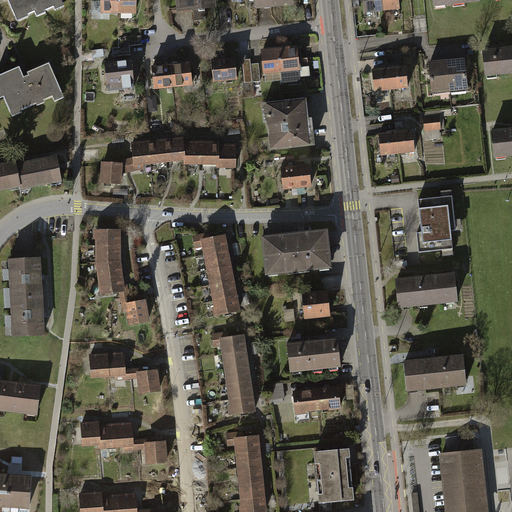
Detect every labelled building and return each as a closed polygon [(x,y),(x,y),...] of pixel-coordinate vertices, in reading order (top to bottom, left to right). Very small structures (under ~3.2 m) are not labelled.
[(3,0),(4,1),(6,0),(8,0),(18,22),(28,17),(27,15),(35,12),(37,17),(45,13),(44,11),(54,7),(55,11),(63,7),(60,0),(3,0)] [(117,14),(116,0),(98,0),(99,14),(117,14)] [(135,14),(134,0),(116,0),(117,14),(135,14)] [(169,0),(170,2),(173,1),(174,9),(192,7),(192,13),(214,10),(213,0),(169,0)] [(294,6),(293,0),(254,0),(255,9),(294,6)] [(382,12),(380,0),(363,0),(365,14),(382,12)] [(398,10),(396,0),(380,0),(382,12),(398,10)] [(141,45),(141,37),(126,38),(126,46),(141,45)] [(278,50),(280,75),(281,87),(299,85),(299,79),(308,78),(307,60),(297,61),(296,49),(278,50)] [(511,75),(511,49),(481,53),(484,78),(511,75)] [(280,75),(278,50),(260,52),(262,77),(280,75)] [(237,81),(234,57),(209,61),(212,85),(237,81)] [(467,91),(463,59),(445,61),(449,93),(467,91)] [(129,61),(105,64),(107,87),(132,85),(129,61)] [(449,93),(445,61),(427,63),(431,95),(449,93)] [(191,85),(188,62),(169,65),(172,87),(191,85)] [(19,68),(0,76),(0,98),(3,97),(12,116),(21,112),(20,110),(35,104),(37,107),(44,103),(42,100),(51,96),(54,102),(63,98),(48,64),(27,73),(28,76),(24,78),(19,68)] [(172,87),(169,65),(150,67),(153,90),(172,87)] [(257,65),(249,66),(251,84),(259,83),(257,65)] [(406,89),(403,66),(386,68),(389,91),(406,89)] [(389,91),(386,68),(370,70),(372,93),(389,91)] [(154,95),(145,96),(147,107),(156,106),(154,95)] [(306,123),(303,100),(259,105),(261,125),(265,125),(268,152),(312,148),(309,122),(306,123)] [(441,130),(439,111),(423,113),(425,131),(441,130)] [(511,130),(490,133),(493,161),(511,158),(511,130)] [(414,153),(412,132),(394,134),(397,155),(414,153)] [(397,155),(394,134),(376,136),(377,137),(379,157),(397,155)] [(162,142),(165,163),(183,161),(182,143),(182,139),(162,142)] [(165,163),(162,142),(146,143),(148,165),(165,163)] [(148,165),(146,143),(130,145),(131,160),(118,161),(118,164),(121,164),(120,174),(141,171),(141,166),(148,165)] [(200,166),(200,143),(182,143),(183,161),(183,166),(200,166)] [(216,165),(217,146),(217,143),(200,143),(200,166),(216,165)] [(217,146),(216,165),(216,170),(235,170),(235,147),(217,146)] [(55,157),(15,165),(19,187),(20,192),(61,183),(55,157)] [(14,162),(0,164),(0,191),(19,187),(15,165),(14,162)] [(120,174),(121,164),(118,164),(99,163),(99,167),(98,184),(120,185),(120,174)] [(310,188),(308,166),(294,167),(296,190),(310,188)] [(296,190),(294,167),(280,169),(282,191),(296,190)] [(451,197),(417,201),(420,233),(415,234),(417,254),(451,251),(450,232),(455,232),(451,197)] [(92,232),(93,248),(119,247),(118,231),(92,232)] [(201,247),(199,239),(209,237),(208,232),(196,234),(192,235),(195,248),(201,247)] [(329,272),(326,233),(259,238),(262,278),(329,272)] [(201,247),(202,254),(228,249),(225,234),(209,237),(199,239),(201,247)] [(119,262),(119,247),(93,248),(94,265),(119,262)] [(202,254),(205,270),(231,265),(228,249),(202,254)] [(7,300),(41,298),(39,259),(5,261),(7,300)] [(94,265),(96,281),(121,277),(119,262),(94,265)] [(205,270),(208,285),(234,280),(231,265),(205,270)] [(458,304),(455,273),(394,280),(398,310),(458,304)] [(122,288),(121,277),(96,281),(98,298),(118,294),(123,293),(122,288)] [(208,285),(211,300),(237,295),(234,280),(208,285)] [(122,288),(123,293),(118,294),(119,306),(123,305),(129,304),(126,287),(122,288)] [(328,319),(325,293),(300,296),(303,322),(328,319)] [(211,300),(214,316),(240,311),(237,295),(211,300)] [(8,339),(42,337),(41,298),(7,300),(8,339)] [(147,324),(144,302),(129,304),(123,305),(126,327),(147,324)] [(218,348),(217,339),(227,338),(226,333),(210,335),(212,349),(218,348)] [(218,348),(220,355),(245,351),(243,335),(227,338),(217,339),(218,348)] [(338,369),(336,341),(286,345),(289,373),(338,369)] [(220,355),(222,370),(247,366),(245,351),(220,355)] [(105,356),(107,379),(112,379),(124,378),(123,371),(122,354),(105,356)] [(107,379),(105,356),(87,357),(89,381),(107,379)] [(466,388),(463,358),(402,364),(406,394),(466,388)] [(222,370),(224,386),(250,382),(247,366),(222,370)] [(135,373),(140,373),(140,369),(123,371),(124,378),(112,379),(113,383),(136,381),(135,373)] [(135,373),(136,381),(137,395),(159,394),(158,372),(140,373),(135,373)] [(224,386),(227,401),(252,397),(250,382),(224,386)] [(0,414),(35,419),(38,388),(0,383),(0,414)] [(284,385),(267,387),(269,401),(285,400),(284,385)] [(341,410),(338,387),(315,390),(317,413),(341,410)] [(317,413),(315,390),(291,393),(294,416),(317,413)] [(227,401),(229,416),(254,413),(252,397),(227,401)] [(98,447),(96,426),(96,423),(78,424),(79,448),(98,447)] [(114,425),(115,448),(122,448),(132,447),(132,441),(130,424),(114,425)] [(115,448),(114,425),(96,426),(98,447),(98,449),(115,448)] [(234,445),(233,437),(243,436),(242,431),(227,432),(228,446),(234,445)] [(234,445),(235,453),(260,450),(259,434),(243,436),(233,437),(234,445)] [(486,511),(480,451),(480,450),(473,451),(472,436),(447,439),(449,453),(442,454),(448,511),(486,511)] [(142,444),(145,444),(145,440),(132,441),(132,447),(122,448),(123,453),(143,451),(142,444)] [(142,444),(143,451),(144,465),(166,463),(164,442),(145,444),(142,444)] [(235,453),(236,468),(262,466),(260,450),(235,453)] [(353,501),(350,450),(313,452),(317,504),(353,501)] [(236,468),(238,484),(264,481),(262,466),(236,468)] [(0,476),(0,509),(28,511),(30,478),(0,476)] [(238,484),(239,499),(265,497),(264,481),(238,484)] [(101,511),(100,496),(100,493),(78,494),(79,511),(101,511)] [(118,495),(118,511),(135,511),(136,511),(135,494),(118,495)] [(118,511),(118,495),(100,496),(101,511),(118,511)] [(239,499),(240,511),(266,511),(265,497),(239,499)]
